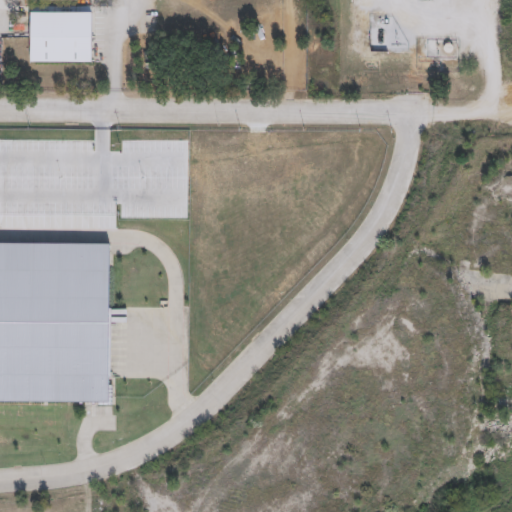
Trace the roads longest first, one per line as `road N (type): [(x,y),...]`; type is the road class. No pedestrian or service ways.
road 1 (residential): [(402,111),(410,123),(384,212),(199,413),(126,456),(0,479)]
road 2 (residential): [(0,108),(402,111)]
